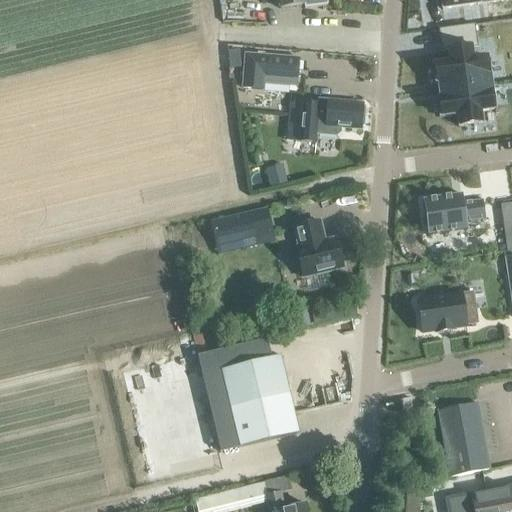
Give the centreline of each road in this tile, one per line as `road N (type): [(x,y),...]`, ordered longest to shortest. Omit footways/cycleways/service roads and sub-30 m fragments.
road 1 (unclassified): [(369,385),(380,168)]
road 2 (unclassified): [(380,168),(392,0)]
road 3 (residential): [(369,385),(511,355)]
road 4 (residential): [(511,153),(380,168)]
road 5 (unclassified): [(364,511),(369,385)]
